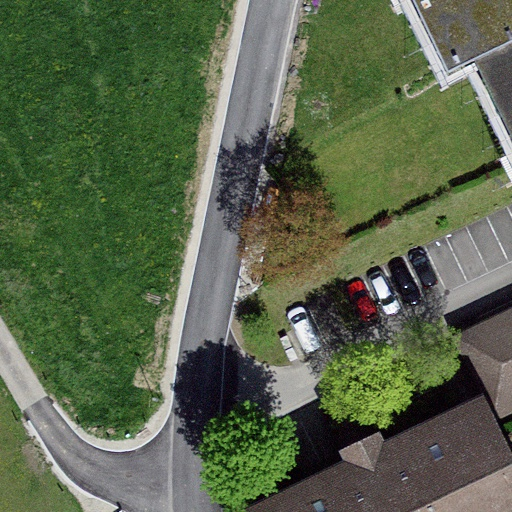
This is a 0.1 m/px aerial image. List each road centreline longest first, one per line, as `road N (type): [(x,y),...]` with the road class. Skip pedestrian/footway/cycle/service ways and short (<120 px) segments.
road 1 (unclassified): [(161,511),(266,0)]
road 2 (unknown): [(174,447),(280,388),(511,281)]
